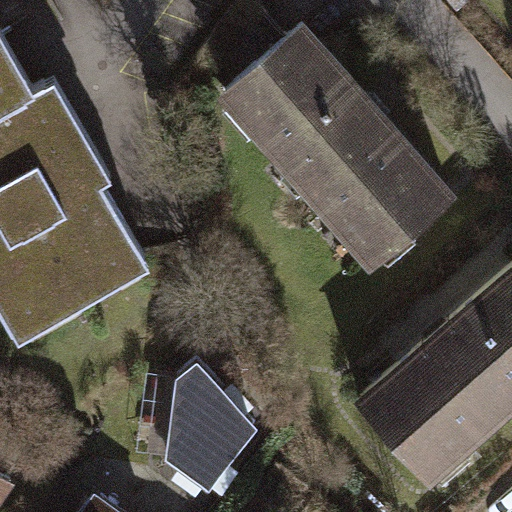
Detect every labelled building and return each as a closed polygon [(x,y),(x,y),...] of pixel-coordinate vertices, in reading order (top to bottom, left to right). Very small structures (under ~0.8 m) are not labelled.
[(449,173),(304,0),(291,0),(270,17),(210,68),(219,78),(209,86),(235,117),(245,109),(274,143),(265,151),(283,172),(292,165),(360,247),(373,236),(380,244),(410,219),(403,211),(449,173)] [(0,117),(42,94),(0,21),(0,117)] [(62,82),(42,94),(0,117),(0,294),(27,341),(153,269),(104,184),(117,177),(62,82)] [(511,244),(504,236),(350,371),(428,460),(433,455),(446,469),(475,443),(462,430),(511,386),(511,244)] [(181,373),(169,456),(213,486),(263,422),(253,409),(258,404),(237,378),(231,386),(204,355),(181,373)] [(0,493),(11,477),(0,469),(0,493)] [(123,511),(107,500),(99,511),(123,511)]
